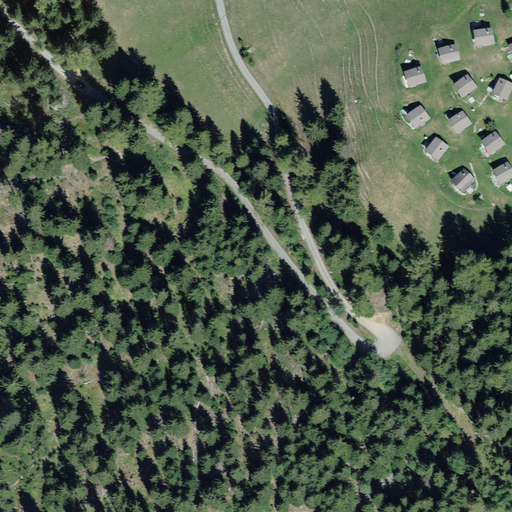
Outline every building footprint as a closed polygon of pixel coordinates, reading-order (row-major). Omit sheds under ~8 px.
[(491,45),(489,28),(470,30),(472,46),(491,45)] [(459,61),(454,44),(433,50),(437,67),(459,61)] [(424,83),(419,67),(396,74),(401,90),(424,83)] [(474,87),(464,74),(447,87),(458,100),(474,87)] [(511,86),(496,78),(487,96),(502,104),(511,86)] [(425,119),(417,106),(399,117),(407,130),(425,119)] [(470,122),(461,110),(442,122),(451,135),(470,122)] [(503,142),(494,130),(477,143),(486,155),(503,142)] [(446,149),(432,137),(418,153),(432,164),(446,149)] [(511,178),(511,169),(508,162),(489,171),(497,187),(511,178)] [(475,179),(461,166),(445,182),(458,196),(475,179)]
